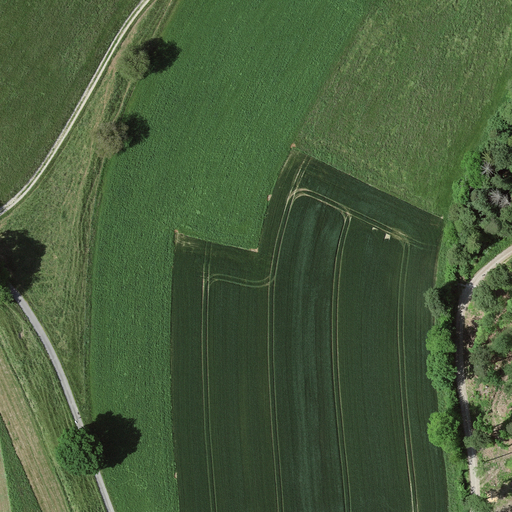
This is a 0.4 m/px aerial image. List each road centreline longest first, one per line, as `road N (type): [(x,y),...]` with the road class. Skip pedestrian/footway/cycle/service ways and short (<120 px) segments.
road 1 (track): [(511,249),(478,277),(462,304),(472,511)]
road 2 (track): [(0,212),(46,164),(146,0)]
road 3 (track): [(107,511),(63,386),(27,311),(0,279)]
